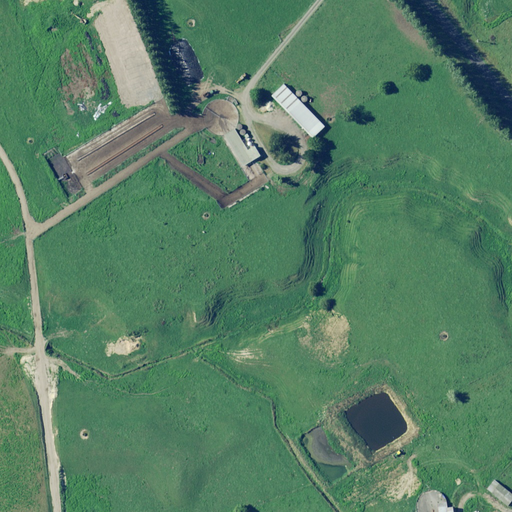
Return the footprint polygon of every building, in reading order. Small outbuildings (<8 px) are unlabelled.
[(326,127),(284,84),(273,96),(314,138),(326,127)] [(242,123),(237,127),(249,147),(255,143),(242,123)] [(236,129),(225,135),(244,167),(261,156),(254,146),(248,150),(236,129)] [(511,501),(511,494),(495,480),(487,490),(508,506),(511,501)] [(448,508),(447,502),(437,503),(438,511),(455,511),(455,507),(448,508)]
